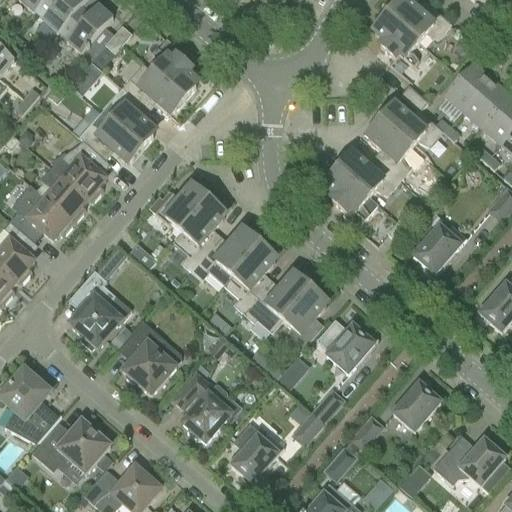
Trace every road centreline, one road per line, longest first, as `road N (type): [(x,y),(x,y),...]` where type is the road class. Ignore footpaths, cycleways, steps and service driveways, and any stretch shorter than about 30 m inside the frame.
road 1 (tertiary): [(511,401),(290,213),(271,178),(272,79)]
road 2 (residential): [(231,511),(24,333)]
road 3 (residential): [(24,333),(185,142)]
